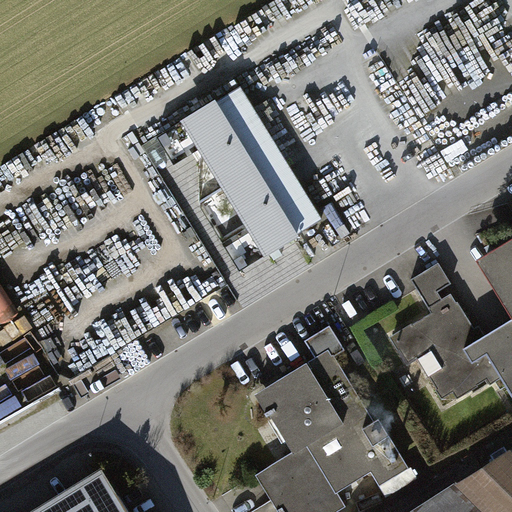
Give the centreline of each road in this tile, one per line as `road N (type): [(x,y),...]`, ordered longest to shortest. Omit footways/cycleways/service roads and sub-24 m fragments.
road 1 (residential): [(511,165),(134,398)]
road 2 (residential): [(134,398),(0,478)]
road 3 (unclassified): [(134,398),(198,511)]
